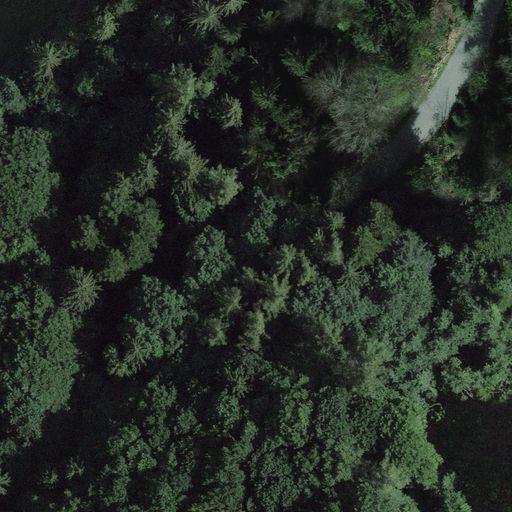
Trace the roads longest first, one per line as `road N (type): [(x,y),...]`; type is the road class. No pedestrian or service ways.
road 1 (unclassified): [(16,511),(50,470),(140,402),(433,112),(493,0)]
road 2 (unclassified): [(165,0),(71,227),(0,348)]
